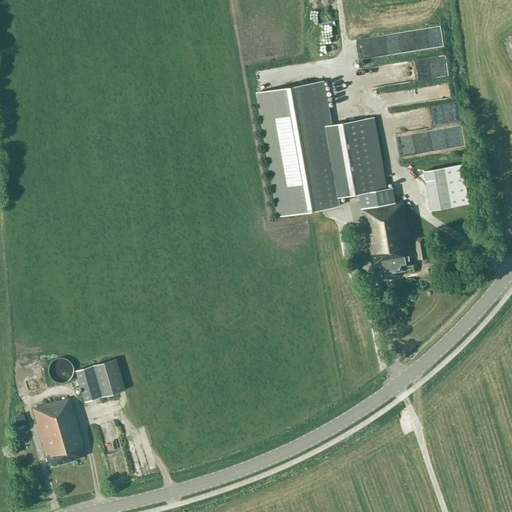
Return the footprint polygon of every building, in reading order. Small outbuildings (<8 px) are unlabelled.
[(382,35),(386,53),(443,41),(439,23),(382,35)] [(312,32),(312,48),(327,47),(326,31),(312,32)] [(374,117),(332,124),(324,81),(256,93),(278,217),(340,206),(338,197),(359,193),(362,209),(372,264),(381,263),(383,274),(404,270),(404,266),(412,265),(410,254),(412,253),(403,202),(385,205),(382,189),(387,189),(374,117)] [(447,117),(457,117),(457,104),(439,105),(439,123),(447,123),(447,117)] [(422,106),(396,111),(398,120),(396,120),(399,134),(424,128),(423,124),(430,122),(429,115),(424,116),(422,106)] [(424,171),(431,211),(451,207),(444,168),(424,171)] [(428,258),(424,237),(423,235),(415,237),(415,238),(414,239),(418,260),(428,258)] [(435,260),(437,269),(446,268),(444,258),(435,260)] [(59,357),(57,357),(56,358),(55,358),(54,359),(52,360),(51,361),(50,362),(50,363),(49,364),(49,365),(49,366),(49,367),(49,369),(49,370),(49,372),(49,373),(50,375),(51,376),(52,377),(53,378),(54,379),(55,380),(57,380),(59,381),(60,381),(62,381),(63,381),(65,380),(66,380),(68,379),(69,378),(69,377),(71,376),(71,375),(72,374),(73,372),(73,370),(73,369),(73,368),(73,367),(72,366),(72,364),(71,363),(70,361),(69,360),(68,359),(66,358),(65,357),(63,357),(61,357),(59,357)] [(84,402),(99,397),(124,390),(116,359),(90,366),(75,370),(84,402)] [(68,398),(33,409),(46,454),(47,454),(51,466),(76,459),(76,458),(85,455),(68,398)] [(111,478),(128,475),(116,420),(99,424),(111,478)]
